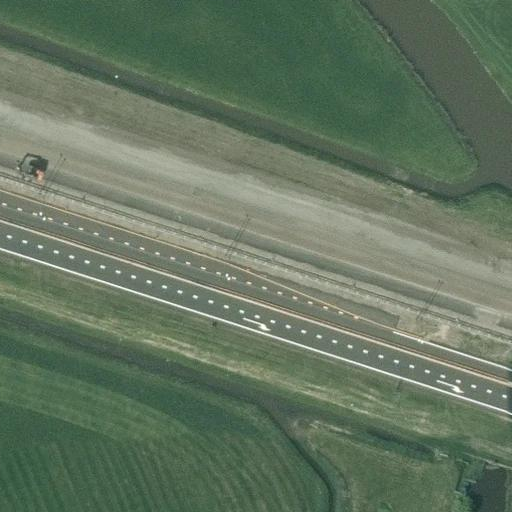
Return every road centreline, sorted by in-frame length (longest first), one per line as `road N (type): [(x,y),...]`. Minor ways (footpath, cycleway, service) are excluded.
road 1 (motorway): [(0,220),(511,385)]
road 2 (motorway): [(511,301),(0,136)]
